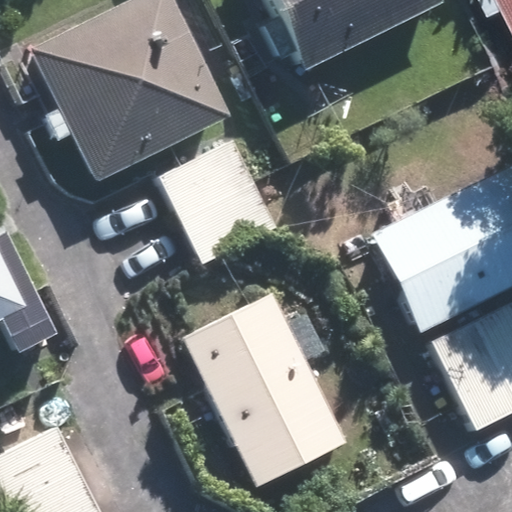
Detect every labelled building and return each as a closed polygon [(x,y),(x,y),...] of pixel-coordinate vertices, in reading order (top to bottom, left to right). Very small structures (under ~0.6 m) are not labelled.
[(165,0),(116,0),(20,47),(49,109),(36,115),(48,140),(63,133),(85,180),(219,115),(165,0)] [(262,0),(296,69),(433,2),(431,0),(262,0)] [(226,138),(151,173),(192,260),(266,224),(226,138)] [(511,280),(511,175),(506,163),(361,232),(409,330),(511,280)] [(0,332),(8,350),(44,333),(0,240),(0,332)] [(337,440),(264,292),(171,336),(245,484),(337,440)] [(511,407),(511,297),(511,295),(425,339),(468,429),(511,407)] [(92,511),(95,511),(52,423),(0,448),(0,511),(92,511)]
